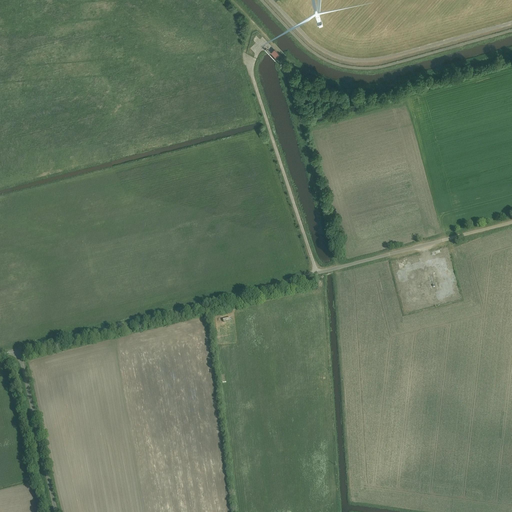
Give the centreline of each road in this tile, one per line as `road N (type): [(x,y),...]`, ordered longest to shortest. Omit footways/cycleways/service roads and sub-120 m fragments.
road 1 (unclassified): [(17,350),(511,223)]
road 2 (track): [(317,272),(249,62)]
road 3 (unclassified): [(17,350),(54,511)]
